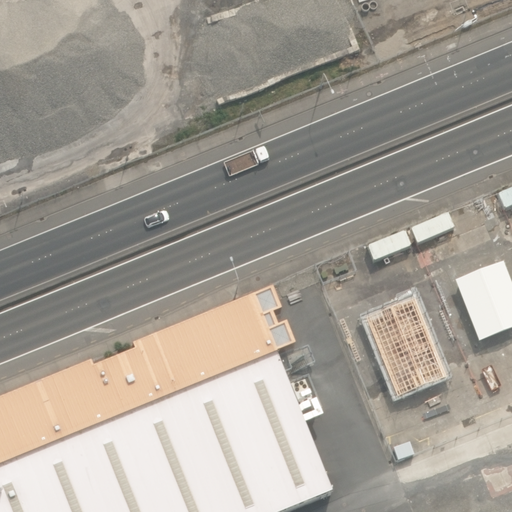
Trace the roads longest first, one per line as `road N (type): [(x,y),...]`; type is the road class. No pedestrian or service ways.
road 1 (trunk): [(0,274),(511,66)]
road 2 (trunk): [(511,135),(0,338)]
